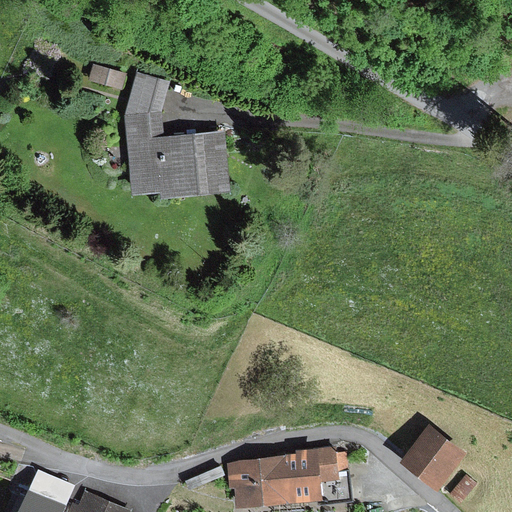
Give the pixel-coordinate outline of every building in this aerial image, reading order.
[(92,76),(125,86),(130,72),(97,61),(92,76)] [(167,184),(168,192),(237,185),(228,127),(168,132),(165,109),(173,79),(139,71),(127,112),(133,162),(137,172),(138,188),(167,184)] [(435,418),(406,455),(444,482),(473,446),(435,418)] [(301,449),(229,463),(233,485),(239,485),(241,502),(273,498),(330,492),(330,475),(345,474),(339,443),(324,445),(323,443),(301,446),(301,449)] [(80,503),(69,499),(63,511),(132,511),(134,508),(86,489),(80,503)]
